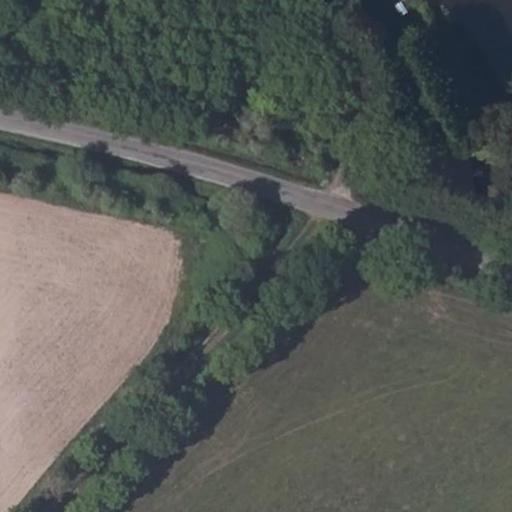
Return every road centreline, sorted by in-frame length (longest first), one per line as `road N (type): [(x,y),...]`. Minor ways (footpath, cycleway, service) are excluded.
road 1 (unclassified): [(0,119),(128,146),(511,274)]
road 2 (track): [(326,207),(349,153),(251,0)]
road 3 (track): [(0,166),(128,193)]
